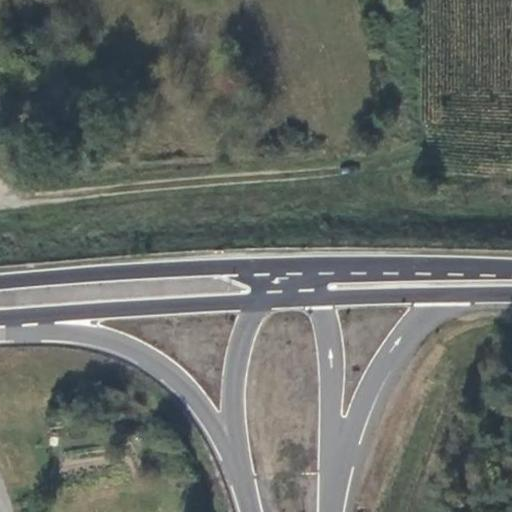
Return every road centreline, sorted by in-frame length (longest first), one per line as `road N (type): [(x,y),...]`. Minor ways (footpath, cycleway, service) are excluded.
road 1 (trunk): [(0,334),(87,337),(143,356),(207,416),(242,481)]
road 2 (secondary): [(288,266),(0,284)]
road 3 (secondary): [(0,317),(258,300)]
road 4 (trunk): [(333,476),(374,374),(431,304),(452,292)]
road 5 (secondary): [(511,268),(288,266)]
road 6 (trunk): [(258,300),(233,378),(242,481)]
road 7 (trunk): [(333,476),(330,363),(314,297)]
road 8 (secondary): [(314,297),(452,292)]
